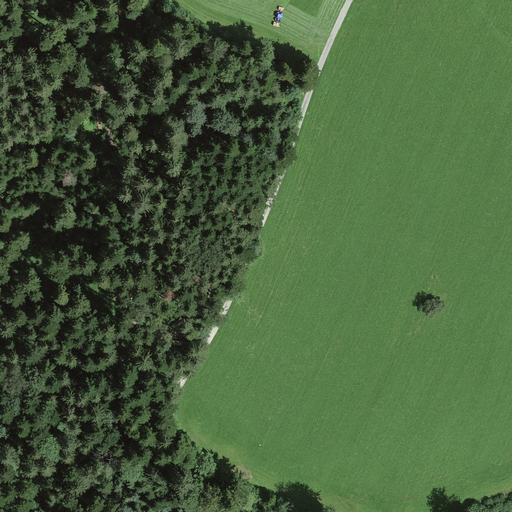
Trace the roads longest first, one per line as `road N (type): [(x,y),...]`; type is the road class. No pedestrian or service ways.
road 1 (track): [(187,511),(173,446),(175,404),(227,309),(351,0)]
road 2 (track): [(83,0),(97,33),(126,182),(118,246),(156,298),(217,325)]
